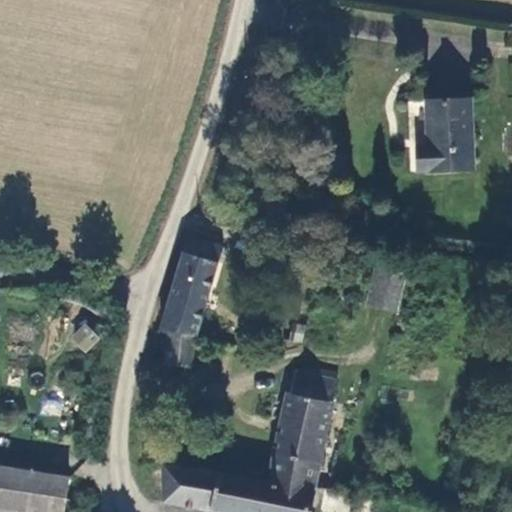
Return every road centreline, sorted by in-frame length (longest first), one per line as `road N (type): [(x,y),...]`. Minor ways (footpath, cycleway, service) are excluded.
road 1 (unclassified): [(150,289),(244,0)]
road 2 (unclassified): [(129,511),(118,437),(150,289)]
road 3 (unclassified): [(150,289),(0,267)]
